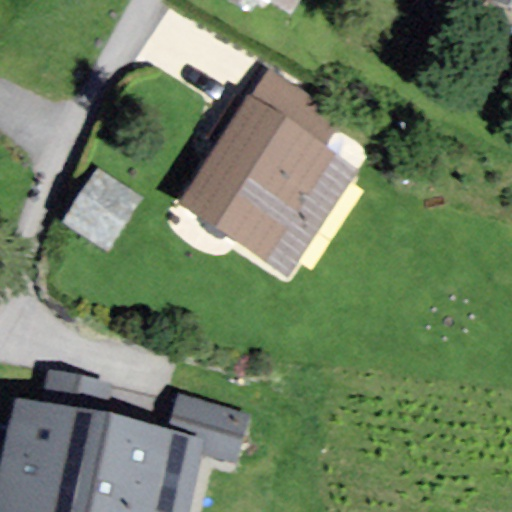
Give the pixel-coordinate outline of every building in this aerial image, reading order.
[(267,0),(287,10),(292,0),(267,0)] [(511,0),(469,0),(511,20),(511,0)] [(339,127),(269,81),(183,212),(262,264),(329,163),(320,156),(339,127)] [(140,204),(99,178),(66,229),(108,255),(140,204)] [(170,450),(19,415),(0,496),(0,511),(192,511),(205,458),(237,466),(247,422),(180,406),(170,450)]
